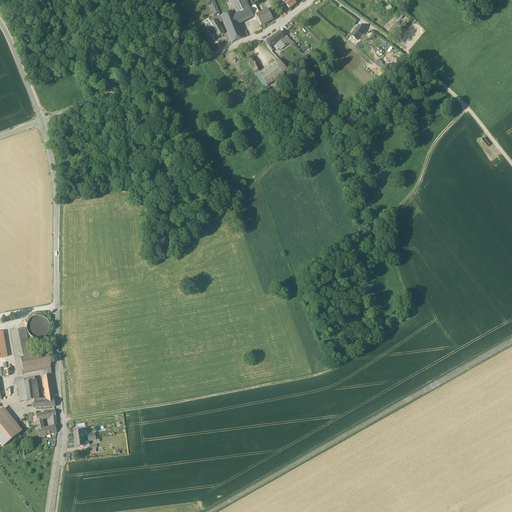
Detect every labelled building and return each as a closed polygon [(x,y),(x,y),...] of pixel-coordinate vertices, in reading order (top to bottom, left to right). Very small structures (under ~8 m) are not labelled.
[(215,0),(213,0),(209,2),(214,15),(220,13),(215,0)] [(229,0),(235,11),(247,4),(244,0),(229,0)] [(296,4),(293,0),(288,0),(288,1),(285,3),(289,9),(296,4)] [(249,9),(247,4),(235,11),(241,22),(257,14),(258,15),(260,14),(256,6),(249,9)] [(258,15),(256,16),(261,26),(273,20),(268,10),(260,14),(258,15)] [(241,22),(235,11),(231,13),(234,20),(236,19),(238,24),(241,22)] [(234,20),(231,13),(221,17),(223,21),(224,24),(234,20)] [(238,24),(236,19),(234,20),(224,24),(232,43),(244,38),(242,33),(238,24)] [(223,34),(219,26),(214,29),(219,36),(223,34)] [(364,31),(359,27),(354,33),(356,33),(354,35),(359,38),(364,31)] [(214,39),(219,36),(214,29),(214,28),(209,30),(214,39)] [(357,40),(354,38),(353,39),(352,38),(353,37),(354,35),(351,33),(353,31),(351,30),(345,38),(349,41),(351,38),(352,40),(355,42),(357,40)] [(281,32),(280,32),(276,35),(280,41),(284,37),(284,36),(281,32)] [(276,43),(276,44),(280,50),(291,42),(286,35),(284,36),(284,37),(280,41),(276,43)] [(276,43),(272,38),(267,42),(268,42),(272,47),(276,44),(276,43)] [(272,47),(268,42),(265,44),(272,52),(275,50),(272,47)] [(255,64),(251,58),(246,61),(255,73),(259,71),(255,64)] [(279,60),(259,74),(268,86),(288,71),(279,60)] [(39,339),(42,338),(45,336),(47,334),(49,331),(49,328),(49,325),(48,322),(46,319),(43,318),(40,317),(37,316),(34,317),(31,319),(29,321),(27,324),(27,327),(27,330),(28,333),(30,336),(33,338),(36,339),(39,339)] [(25,329),(11,331),(16,359),(20,358),(31,356),(25,329)] [(31,356),(20,358),(22,371),(43,367),(46,366),(50,366),(49,352),(31,356)] [(51,375),(42,376),(44,386),(52,385),(51,375)] [(23,380),(19,381),(17,384),(19,402),(27,401),(24,382),(23,380)] [(35,381),(24,382),(27,401),(34,400),(38,399),(35,381)] [(52,385),(44,386),(46,399),(54,397),(52,385)] [(46,399),(38,399),(34,400),(34,409),(55,407),(54,397),(46,399)] [(19,434),(0,411),(0,443),(3,447),(19,434)] [(55,411),(36,415),(36,416),(37,421),(41,420),(50,418),(55,416),(55,411)] [(51,427),(44,429),(46,436),(56,433),(54,426),(51,427)] [(83,432),(74,433),(75,440),(84,439),(84,436),(83,432)] [(84,439),(75,440),(76,448),(86,446),(85,441),(84,439)]
